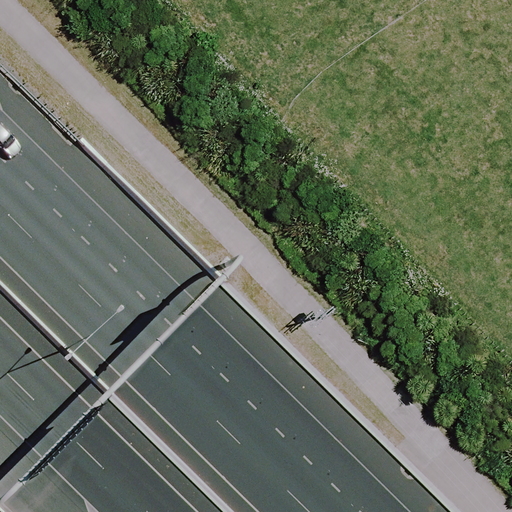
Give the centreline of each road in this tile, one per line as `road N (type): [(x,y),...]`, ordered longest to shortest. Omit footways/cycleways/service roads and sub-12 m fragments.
road 1 (motorway): [(0,205),(308,511)]
road 2 (motorway): [(150,511),(0,363)]
